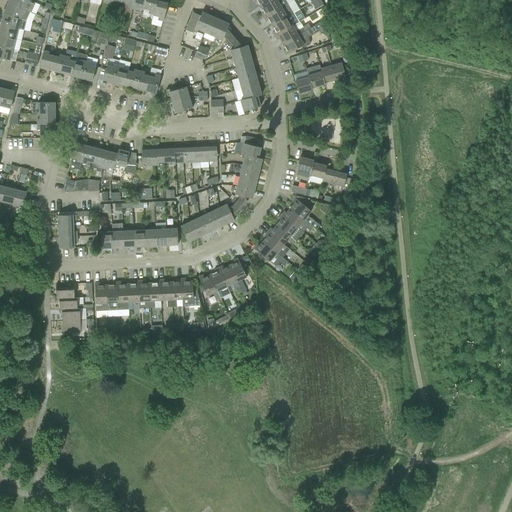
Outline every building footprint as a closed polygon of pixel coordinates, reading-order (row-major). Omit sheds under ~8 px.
[(25,10),(31,13),(36,3),(28,0),(9,0),(8,3),(25,10)] [(132,10),(134,0),(123,0),(123,4),(128,5),(127,8),(132,10)] [(134,0),(132,10),(138,11),(139,8),(144,9),(146,0),(134,0)] [(153,16),(157,0),(146,0),(144,9),(149,11),(148,14),(153,15),(153,16)] [(158,20),(163,22),(168,4),(157,1),(157,0),(153,16),(158,17),(158,20)] [(261,14),(264,18),(288,4),(285,0),(273,0),(261,8),(264,13),(261,14)] [(314,0),(311,2),(315,9),(323,5),(319,0),(314,0)] [(31,13),(25,10),(8,3),(4,13),(21,19),(26,21),(30,13),(31,13)] [(269,21),(272,26),(293,13),(288,4),(264,18),(266,22),(269,21)] [(321,10),(315,14),(318,19),(324,15),(321,10)] [(205,33),(212,17),(202,12),(200,16),(193,13),(186,30),(193,33),(195,29),(205,33)] [(4,13),(1,25),(18,29),(24,31),(26,22),(26,21),(21,19),(4,13)] [(299,23),(293,13),(272,26),(275,31),(272,33),(275,37),(293,26),(293,27),(299,23)] [(212,17),(205,33),(215,37),(222,21),(212,17)] [(326,19),(316,25),(320,34),(328,29),(326,19)] [(53,28),(52,31),(60,33),(63,22),(55,20),(53,28)] [(227,45),(237,36),(228,26),(229,24),(222,21),(215,37),(222,41),(224,37),(226,38),(225,42),(227,45)] [(283,45),(309,29),(313,27),(313,26),(310,28),(308,24),(296,32),(293,27),(293,26),(275,37),(277,41),(280,40),(283,45)] [(0,27),(0,35),(15,40),(18,29),(1,25),(0,27)] [(283,51),(286,55),(303,45),(304,47),(310,44),(308,38),(307,36),(312,34),(309,29),(283,45),(286,50),(283,51)] [(94,31),(91,41),(99,43),(102,33),(94,31)] [(138,32),(137,33),(136,38),(147,41),(148,36),(148,34),(138,32)] [(0,46),(13,50),(15,40),(0,35),(0,46)] [(250,54),(248,45),(245,46),(237,36),(227,45),(230,48),(234,47),(234,49),(230,50),(233,59),(250,54)] [(125,39),(122,50),(128,51),(131,40),(125,38),(125,39)] [(33,54),(39,55),(41,46),(36,45),(33,54)] [(108,45),(104,58),(110,59),(112,60),(112,59),(115,48),(108,45)] [(0,58),(10,61),(13,50),(0,46),(0,58)] [(202,61),(202,60),(206,57),(209,50),(199,46),(194,57),(202,61)] [(164,58),(165,58),(168,50),(157,47),(156,52),(155,55),(165,57),(164,58)] [(65,56),(60,74),(71,76),(77,53),(66,50),(65,56)] [(42,58),(39,68),(50,71),(54,56),(48,55),(49,52),(43,51),(42,58)] [(24,64),(30,65),(33,54),(27,52),(24,64)] [(71,76),(81,79),(86,62),(87,56),(77,53),(71,76)] [(33,54),(30,65),(36,67),(39,55),(33,54)] [(235,66),(235,69),(253,64),(250,54),(233,59),(235,66)] [(54,56),(50,71),(60,74),(65,56),(59,55),(59,57),(54,56)] [(106,71),(103,80),(114,83),(120,61),(112,59),(112,60),(110,59),(108,66),(107,65),(106,71)] [(124,86),(128,71),(130,63),(120,61),(114,83),(124,86)] [(86,62),(81,79),(92,82),(96,67),(90,65),(91,63),(86,62)] [(342,63),(331,66),(334,79),(337,78),(338,80),(346,78),(342,63)] [(235,69),(238,78),(255,74),(253,64),(235,69)] [(320,66),(306,69),(308,76),(309,78),(312,88),(325,85),(325,83),(321,69),(320,66)] [(331,66),(321,69),(325,83),(332,81),(331,79),(334,79),(331,66)] [(133,72),(128,71),(124,86),(135,88),(139,71),(134,70),(133,72)] [(144,72),(139,71),(135,88),(145,91),(149,76),(144,75),(144,72)] [(238,78),(238,79),(233,81),(236,91),(241,90),(258,85),(255,74),(238,78)] [(154,78),(149,76),(145,91),(156,94),(160,77),(155,75),(154,78)] [(212,75),(206,77),(208,84),(214,82),(212,75)] [(295,81),(297,88),(298,94),(312,90),(309,78),(295,81)] [(258,85),(241,90),(244,99),(257,96),(258,96),(261,95),(258,85)] [(186,87),(175,90),(169,92),(172,103),(189,98),(186,87)] [(4,89),(0,103),(0,106),(10,109),(15,91),(4,89)] [(260,107),(258,96),(257,96),(244,99),(240,100),(243,111),(243,112),(245,116),(248,116),(247,110),(260,107)] [(192,109),(190,101),(189,98),(172,103),(175,113),(192,109)] [(32,114),(55,114),(55,102),(32,103),(32,114)] [(18,125),(18,114),(12,114),(10,125),(18,125)] [(32,114),(40,114),(40,119),(37,119),(37,125),(55,124),(55,114),(32,114)] [(55,135),(55,124),(37,125),(37,130),(40,130),(40,136),(55,135)] [(258,140),(246,137),(245,138),(244,143),(241,155),(245,156),(258,159),(258,158),(261,148),(256,147),(258,140)] [(75,145),(73,154),(70,165),(75,166),(75,169),(80,170),(82,163),(86,146),(75,143),(75,145)] [(200,146),(200,163),(207,162),(209,162),(208,145),(207,145),(200,146)] [(216,145),(208,145),(209,162),(217,162),(217,155),(216,145)] [(87,162),(93,163),(97,149),(86,146),(82,163),(86,164),(87,164),(87,162)] [(183,146),(174,147),(175,164),(175,165),(179,164),(184,163),(183,146)] [(183,146),(184,163),(189,163),(192,163),(191,146),(188,146),(183,146)] [(197,146),(191,146),(192,163),(198,163),(200,163),(200,146),(197,146)] [(164,163),(163,147),(160,148),(152,148),(153,166),(159,165),(159,163),(161,163),(164,163)] [(170,147),(163,147),(164,163),(169,162),(169,165),(170,165),(175,165),(175,164),(174,147),(170,147)] [(152,166),(153,166),(152,148),(151,148),(141,148),(142,158),(142,164),(148,163),(148,166),(152,166)] [(96,171),(101,172),(107,151),(97,149),(93,163),(92,168),(97,169),(96,171)] [(107,151),(101,172),(102,173),(103,169),(108,170),(108,167),(114,169),(119,150),(118,150),(117,154),(107,151)] [(119,150),(114,169),(114,167),(119,168),(120,166),(125,167),(124,172),(134,174),(136,164),(135,163),(136,160),(128,158),(129,152),(119,150)] [(245,156),(242,165),(259,169),(262,159),(258,158),(258,159),(245,156)] [(313,161),(300,157),(295,176),(308,180),(310,175),(313,163),(313,161)] [(326,166),(313,163),(310,175),(323,179),(326,167),(326,166)] [(242,165),(240,175),(257,180),(259,169),(242,165)] [(333,169),(326,167),(323,179),(322,182),(333,184),(336,172),(333,171),(333,169)] [(22,168),(21,174),(27,176),(29,170),(22,168)] [(336,172),(333,184),(343,187),(347,173),(339,171),(339,173),(336,172)] [(240,175),(237,186),(254,190),(257,180),(240,175)] [(76,185),(74,192),(86,191),(88,191),(88,184),(88,180),(77,181),(77,182),(76,185)] [(74,192),(76,185),(66,182),(63,192),(74,192)] [(12,205),(16,190),(11,188),(12,185),(6,184),(6,187),(2,202),(7,203),(12,205)] [(185,188),(187,194),(193,192),(195,191),(193,185),(191,186),(185,188)] [(232,200),(242,208),(250,198),(252,199),(254,190),(237,186),(235,194),(239,195),(238,198),(234,197),(232,200)] [(291,192),(304,196),(306,189),(293,186),(291,192)] [(21,191),(16,190),(12,205),(22,207),(23,207),(28,189),(27,189),(22,188),(21,191)] [(206,191),(208,196),(208,197),(215,194),(213,188),(206,191)] [(138,189),(139,199),(152,199),(151,189),(138,189)] [(166,191),(166,198),(174,198),(174,190),(166,191)] [(111,201),(115,201),(121,200),(120,192),(111,193),(111,201)] [(179,200),(179,206),(188,203),(186,197),(179,200)] [(310,225),(312,226),(316,230),(320,226),(307,216),(311,211),(307,208),(310,204),(311,201),(305,199),(296,197),(295,198),(292,202),(294,204),(290,208),(310,225)] [(242,208),(232,200),(229,203),(231,207),(228,208),(227,204),(220,208),(228,224),(234,220),(234,218),(242,208)] [(220,208),(210,213),(217,229),(228,224),(220,208)] [(281,215),(303,233),(297,228),(301,224),(309,230),(312,226),(310,225),(290,208),(287,213),(284,211),(281,215)] [(210,213),(200,217),(208,233),(217,229),(210,213)] [(58,216),(58,227),(73,226),(73,221),(76,221),(76,215),(75,215),(58,216)] [(276,225),(296,241),(303,233),(281,215),(278,219),(280,221),(276,225)] [(200,217),(191,222),(198,237),(208,233),(200,217)] [(198,237),(191,222),(180,227),(184,233),(188,243),(198,237)] [(271,228),(268,232),(283,245),(287,240),(293,245),(296,241),(276,225),(273,230),(271,228)] [(58,227),(59,238),(77,237),(77,231),(74,232),(73,226),(58,227)] [(171,229),(166,229),(167,246),(178,245),(177,226),(171,227),(171,229)] [(150,230),(144,230),(145,247),(156,246),(155,227),(150,228),(150,230)] [(160,227),(155,227),(156,246),(167,246),(166,229),(161,230),(160,227)] [(123,231),(123,248),(134,247),(133,228),(128,229),(123,229),(123,231)] [(139,228),(133,228),(134,247),(145,247),(144,230),(139,231),(139,228)] [(117,229),(112,230),(113,248),(123,248),(123,231),(117,232),(117,229)] [(102,249),(113,248),(112,230),(106,230),(106,232),(101,232),(102,249)] [(280,249),(283,245),(268,232),(265,236),(267,237),(263,242),(282,258),(285,253),(280,249)] [(59,249),(63,249),(74,248),(74,242),(77,242),(77,237),(59,238),(59,249)] [(287,262),(282,258),(263,242),(259,247),(257,245),(254,249),(261,255),(275,266),(279,262),(284,265),(287,262)] [(309,251),(314,256),(321,248),(316,244),(316,243),(309,251)] [(234,263),(229,266),(240,289),(242,293),(246,291),(241,280),(247,277),(238,259),(233,261),(234,263)] [(302,265),(298,270),(303,274),(307,269),(302,265)] [(236,291),(240,289),(229,266),(223,268),(222,266),(218,268),(227,287),(232,284),(236,291)] [(215,273),(209,275),(220,298),(224,297),(220,290),(227,287),(218,268),(214,270),(215,273)] [(300,278),(294,272),(289,278),(296,283),(300,278)] [(216,300),(220,298),(209,275),(204,278),(203,275),(198,278),(203,287),(205,292),(207,296),(213,293),(216,300)] [(176,282),(171,282),(172,307),(177,307),(176,300),(182,299),(181,279),(176,279),(176,282)] [(183,307),(193,306),(201,306),(196,290),(193,290),(192,281),(186,281),(186,279),(181,279),(182,299),(183,307)] [(149,283),(150,308),(155,308),(155,301),(161,300),(160,280),(155,280),(155,283),(149,283)] [(167,308),(172,307),(171,282),(165,282),(164,280),(160,280),(161,300),(167,300),(167,308)] [(133,302),(139,302),(138,281),(133,281),(133,284),(127,284),(129,309),(133,309),(133,302)] [(146,309),(150,308),(149,283),(143,284),(143,281),(138,281),(139,302),(145,301),(146,309)] [(118,310),(118,303),(116,282),(112,283),(112,285),(106,285),(107,311),(118,310)] [(121,282),(116,282),(118,303),(118,310),(129,309),(127,284),(121,285),(121,282)] [(107,311),(106,285),(100,286),(100,283),(95,283),(96,312),(107,311)] [(56,285),(56,300),(74,299),(74,298),(74,287),(61,288),(61,285),(60,285),(56,285)] [(59,303),(59,311),(77,310),(77,309),(77,299),(77,298),(74,298),(74,299),(56,300),(57,303),(59,303)] [(77,310),(59,311),(60,314),(62,314),(62,322),(80,321),(80,310),(80,309),(77,309),(77,310)] [(230,319),(238,315),(235,310),(227,314),(228,315),(230,319)] [(208,320),(210,329),(230,319),(228,315),(214,322),(214,319),(208,320)] [(63,334),(81,333),(80,321),(62,322),(63,334)] [(152,328),(152,334),(162,334),(162,325),(152,326),(152,328)]
